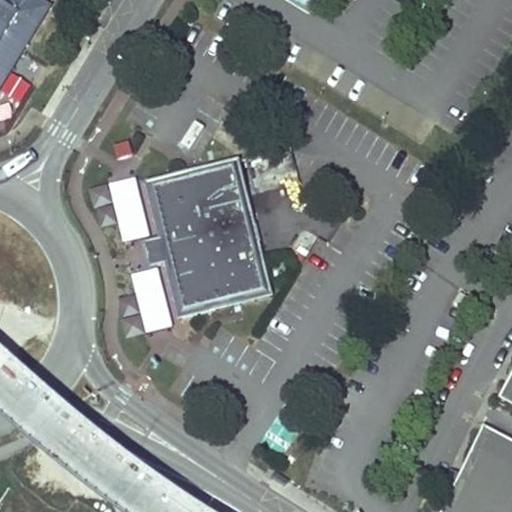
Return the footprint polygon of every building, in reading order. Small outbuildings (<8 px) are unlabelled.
[(0,0),(0,93),(2,94),(54,6),(44,0),(0,0)] [(214,96),(200,121),(212,127),(225,103),(214,96)] [(116,163),(132,159),(128,144),(112,149),(116,163)] [(161,262),(174,319),(268,298),(237,160),(142,182),(156,239),(148,240),(153,263),(161,262)] [(266,218),(269,237),(297,233),(294,214),(266,218)] [(476,303),(460,294),(454,302),(470,312),(476,303)] [(511,511),(511,448),(485,434),(447,511),(511,511)]
